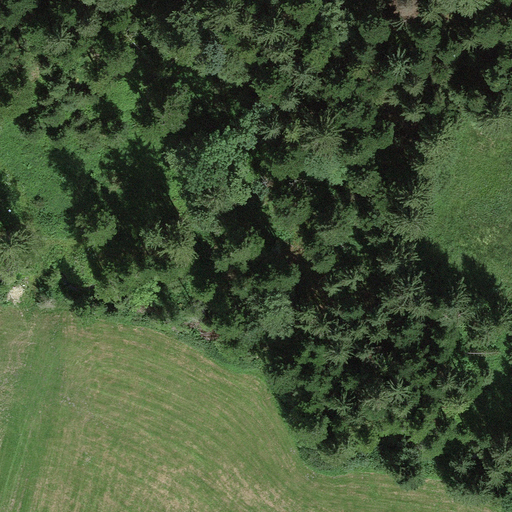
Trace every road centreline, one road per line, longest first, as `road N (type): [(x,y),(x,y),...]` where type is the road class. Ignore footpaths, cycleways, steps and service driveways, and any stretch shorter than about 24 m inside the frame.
road 1 (track): [(35,307),(48,247),(0,167)]
road 2 (track): [(121,0),(0,83)]
